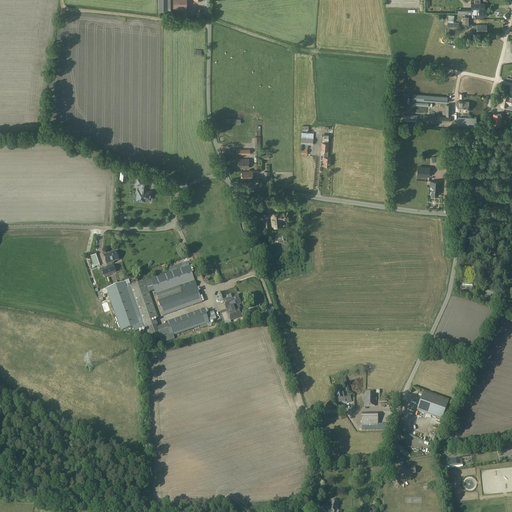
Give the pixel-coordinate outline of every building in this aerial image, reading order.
[(168,12),(168,0),(158,0),(159,12),(168,12)] [(475,4),(472,4),(472,10),(477,10),(484,10),(484,4),(483,4),(482,4),(481,4),(480,4),(478,4),(478,2),(478,1),(476,1),(475,2),(475,4)] [(484,10),(477,10),(477,11),(477,17),(477,18),(483,18),(483,16),(487,16),(488,15),(488,14),(488,13),(488,12),(487,12),(487,10),(484,10)] [(471,17),(469,17),(462,17),(462,25),(471,25),(471,17)] [(413,100),(438,102),(442,102),(446,103),(447,103),(447,97),(413,94),(413,100)] [(468,102),(457,102),(456,111),(468,111),(468,102)] [(493,114),(492,126),(500,126),(501,114),(493,114)] [(458,117),(457,127),(476,128),(476,118),(458,117)] [(330,158),(327,157),(328,152),(328,143),(322,143),(321,151),(324,151),(323,161),(324,161),(323,166),(330,167),(330,158)] [(238,169),(249,168),(249,159),(238,159),(238,169)] [(430,167),(417,166),(417,176),(429,177),(430,167)] [(120,168),(119,180),(126,180),(127,169),(120,168)] [(147,186),(148,180),(137,179),(137,185),(140,185),(139,190),(138,190),(137,194),(140,195),(139,201),(145,201),(145,198),(150,198),(150,196),(151,197),(151,191),(146,191),(146,186),(147,186)] [(431,194),(438,194),(439,181),(430,181),(430,186),(432,186),(431,194)] [(281,213),(271,214),(272,228),(282,226),(282,220),(281,213)] [(113,273),(111,266),(110,263),(110,264),(111,264),(114,263),(114,262),(118,260),(118,258),(118,257),(119,257),(118,254),(117,254),(116,254),(115,252),(104,256),(107,264),(106,264),(107,267),(101,269),(104,276),(113,273)] [(182,268),(150,279),(154,291),(163,316),(202,302),(189,266),(182,268)] [(142,323),(130,287),(127,288),(124,282),(106,289),(121,331),(133,327),(135,332),(144,329),(142,323)] [(145,282),(130,287),(142,323),(158,318),(149,293),(145,282)] [(238,295),(228,299),(223,301),(226,309),(229,308),(230,312),(228,313),(230,321),(241,317),(239,309),(236,310),(235,306),(241,304),(238,295)] [(210,323),(206,314),(205,309),(165,322),(170,335),(173,333),(174,336),(210,323)] [(161,337),(156,326),(148,328),(152,340),(161,337)] [(170,335),(161,338),(159,338),(162,344),(175,339),(174,336),(173,333),(170,335)] [(336,391),(338,399),(336,399),(337,403),(346,401),(345,400),(351,399),(350,395),(345,397),(343,392),(341,393),(340,390),(336,391)] [(375,406),(375,393),(365,393),(365,406),(375,406)] [(423,393),(417,410),(442,420),(449,402),(423,393)] [(362,424),(378,424),(378,414),(362,414),(362,424)] [(341,511),(336,510),(339,503),(331,501),(330,505),(326,504),(325,509),(334,511),(341,511)]
